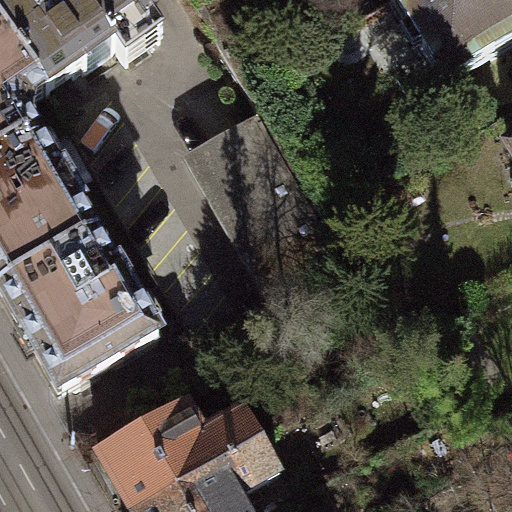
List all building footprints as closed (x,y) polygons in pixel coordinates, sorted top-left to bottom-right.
[(159,38),(132,0),(0,0),(0,35),(45,99),(112,51),(122,65),(159,38)] [(511,46),(511,0),(392,0),(446,87),(511,46)] [(45,99),(0,35),(0,297),(74,419),(173,361),(26,130),(30,111),(45,99)] [(262,120),(194,158),(287,322),(355,284),(262,120)] [(98,459),(128,511),(145,511),(262,446),(242,411),(200,435),(186,409),(98,459)] [(145,511),(248,511),(242,500),(280,478),(262,446),(145,511)]
